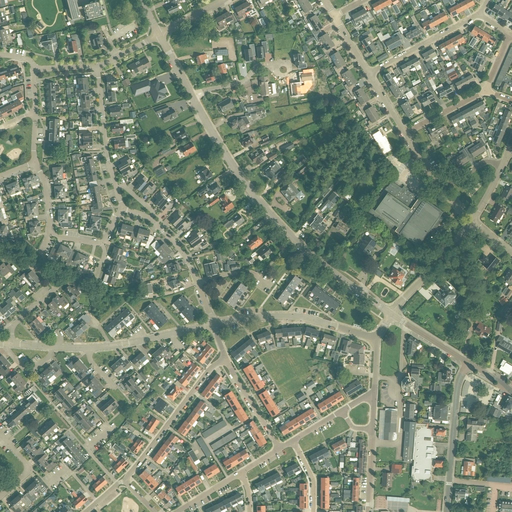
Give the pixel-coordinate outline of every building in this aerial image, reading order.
[(66,0),(69,8),(65,9),(69,24),(86,19),(87,20),(103,16),(99,1),(89,3),(88,0),(66,0)] [(174,11),(177,10),(176,10),(178,9),(178,8),(176,5),(178,4),(176,0),(169,0),(171,4),(165,7),(168,13),(174,11)] [(259,0),(260,2),(258,3),(261,9),(266,6),(265,3),(268,1),(267,0),(259,0)] [(381,9),(387,6),(383,0),(381,0),(378,2),(381,9)] [(498,14),(506,0),(505,1),(504,0),(502,0),(500,4),(499,3),(498,6),(496,5),(493,11),(498,14)] [(502,19),(507,11),(503,9),(508,1),(506,0),(498,14),(500,15),(499,17),(502,19)] [(464,11),(469,8),(466,1),(460,4),(464,11)] [(252,6),(250,7),(248,2),(241,6),(245,13),(248,12),(251,16),(256,13),(255,11),(252,6)] [(376,12),(381,9),(378,2),(372,5),(376,12)] [(309,3),(301,7),(303,10),(300,12),(304,18),(310,14),(308,11),(313,9),(309,3)] [(458,14),(464,11),(460,4),(455,7),(458,14)] [(241,6),(235,9),(237,14),(235,15),(238,21),(243,18),(242,15),(245,13),(241,6)] [(453,17),(458,14),(455,7),(449,10),(453,17)] [(508,20),(511,13),(511,8),(511,10),(510,10),(509,12),(507,11),(502,19),(505,20),(505,19),(508,20)] [(359,13),(363,20),(366,19),(368,21),(373,18),(370,12),(368,14),(365,9),(359,13)] [(234,16),(231,17),(229,12),(222,16),(226,24),(229,22),(231,25),(237,22),(234,16)] [(439,15),(443,22),(448,19),(445,12),(439,15)] [(360,22),(363,20),(359,13),(352,16),(355,21),(353,22),(356,28),(361,25),(360,22)] [(423,16),(422,16),(424,20),(426,19),(428,22),(428,21),(432,28),(437,25),(434,18),(430,20),(429,17),(428,18),(427,14),(426,14),(423,16)] [(312,26),(319,21),(316,15),(311,18),(310,16),(304,19),(307,25),(310,23),(312,26)] [(437,25),(443,22),(439,15),(434,18),(437,25)] [(226,24),(222,16),(216,19),(218,23),(215,24),(219,31),(224,28),(223,25),(226,24)] [(411,31),(415,37),(421,34),(417,28),(416,27),(419,25),(414,16),(411,18),(414,24),(412,25),(414,29),(411,31)] [(266,25),(262,18),(258,20),(262,27),(266,25)] [(319,21),(312,26),(314,29),(311,31),(314,37),(320,33),(318,30),(323,28),(319,21)] [(426,31),(432,28),(428,21),(428,22),(422,24),(426,31)] [(8,26),(1,27),(1,30),(0,30),(0,36),(6,35),(5,30),(9,30),(8,26)] [(415,37),(411,31),(408,33),(406,28),(403,30),(402,27),(399,29),(402,34),(405,33),(405,34),(409,41),(415,37)] [(477,37),(481,30),(476,27),(472,33),(477,37)] [(482,40),(486,33),(481,30),(477,37),(482,40)] [(366,48),(374,43),(371,40),(374,39),(369,31),(363,34),(367,39),(362,42),(366,48)] [(385,40),(381,32),(377,34),(381,42),(382,42),(385,47),(388,46),(390,51),(396,47),(392,39),(391,37),(387,38),(385,40)] [(392,39),(396,47),(403,44),(401,39),(403,38),(399,32),(394,35),(395,38),(392,39)] [(488,43),(492,37),(486,33),(482,40),(487,43),(488,43)] [(6,35),(0,36),(0,42),(5,41),(6,45),(12,43),(12,39),(12,37),(10,34),(6,35)] [(78,52),(76,45),(80,44),(78,34),(71,35),(72,42),(68,42),(69,46),(67,46),(66,47),(67,49),(68,50),(69,50),(70,53),(74,53),(78,52)] [(94,50),(102,48),(101,42),(105,41),(101,34),(99,35),(97,39),(92,40),(94,50)] [(323,44),(331,40),(327,34),(322,36),(321,34),(315,38),(318,43),(321,41),(323,44)] [(456,37),(460,44),(465,41),(461,34),(456,37)] [(49,50),(53,50),(52,44),(57,43),(55,35),(47,36),(48,41),(43,42),(44,46),(49,50)] [(454,47),(460,44),(456,37),(450,40),(454,47)] [(484,44),(482,48),(486,50),(488,47),(491,49),(493,47),(495,44),(496,44),(498,41),(497,40),(492,37),(488,43),(487,43),(486,45),(484,44)] [(331,40),(323,44),(325,47),(322,49),(325,55),(332,50),(331,48),(334,46),(331,40)] [(449,50),(454,47),(450,40),(445,43),(449,50)] [(258,58),(264,58),(264,53),(267,52),(266,42),(261,42),(262,47),(257,48),(258,58)] [(374,43),(366,48),(370,54),(374,52),(375,54),(381,50),(378,45),(375,46),(374,43)] [(443,58),(448,55),(447,54),(450,53),(448,50),(449,50),(445,43),(439,46),(441,50),(439,51),(441,54),(443,58)] [(251,62),(251,61),(253,61),(252,56),(255,56),(254,44),(249,45),(250,49),(244,50),(245,62),(247,62),(247,63),(251,62)] [(432,59),(437,56),(433,50),(428,52),(432,59)] [(334,63),(342,58),(338,52),(334,55),(332,52),(326,56),(329,61),(332,59),(334,63)] [(434,63),(432,59),(428,52),(423,55),(426,62),(427,63),(425,65),(431,76),(435,74),(430,64),(434,63)] [(302,65),(301,53),(293,54),(293,55),(294,61),(295,66),(298,66),(298,69),(306,68),(306,64),(302,65)] [(484,61),(486,56),(478,53),(474,62),(484,67),(484,66),(485,66),(486,63),(486,62),(486,61),(484,61)] [(207,59),(206,54),(202,55),(195,57),(198,65),(205,62),(204,60),(207,59)] [(151,67),(146,58),(137,63),(136,62),(129,66),(132,71),(133,71),(135,74),(141,70),(141,72),(151,67)] [(342,58),(334,63),(336,66),(333,67),(336,73),(343,69),(341,67),(346,64),(342,58)] [(412,61),(415,67),(416,67),(418,71),(420,69),(418,66),(421,64),(418,58),(412,61)] [(509,68),(511,62),(506,59),(503,66),(509,68)] [(483,68),(484,67),(469,60),(468,62),(470,63),(470,64),(473,65),(472,68),(475,69),(482,72),(482,71),(483,71),(484,68),(483,68)] [(410,70),(415,67),(412,61),(407,64),(410,70)] [(448,74),(455,71),(452,66),(451,63),(450,64),(451,66),(446,69),(445,70),(448,74)] [(217,66),(220,75),(227,73),(224,64),(217,66)] [(405,73),(410,70),(407,64),(401,67),(403,70),(400,72),(404,77),(407,76),(405,73)] [(506,74),(509,68),(503,66),(501,72),(506,74)] [(345,81),(353,76),(349,70),(345,73),(343,71),(337,74),(340,80),(343,78),(345,81)] [(304,82),(304,86),(307,88),(309,86),(311,86),(310,81),(311,81),(311,77),(313,77),(312,71),(308,71),(309,75),(301,76),(302,82),(304,82)] [(451,80),(458,77),(455,71),(448,74),(449,78),(451,80)] [(503,80),(506,74),(501,72),(498,78),(503,80)] [(213,77),(212,73),(204,76),(205,77),(204,78),(205,79),(206,80),(207,83),(215,80),(218,79),(217,75),(213,77)] [(387,82),(393,78),(396,77),(394,74),(391,76),(390,73),(384,77),(387,82)] [(467,78),(470,83),(475,81),(472,75),(467,78)] [(79,84),(88,83),(87,78),(80,79),(80,76),(74,76),(74,80),(78,79),(79,84)] [(113,80),(112,76),(106,77),(107,82),(108,82),(108,89),(117,88),(116,79),(113,80)] [(353,76),(345,81),(347,84),(344,86),(348,91),(353,88),(352,85),(357,82),(353,76)] [(268,84),(267,77),(258,78),(261,96),(269,95),(276,94),(275,84),(268,84)] [(124,87),(131,84),(127,78),(121,82),(124,87)] [(393,78),(387,82),(390,87),(396,83),(393,78)] [(464,87),(470,83),(467,78),(461,81),(464,87)] [(498,78),(495,84),(500,86),(503,80),(498,78)] [(458,90),(464,87),(461,81),(456,84),(458,90)] [(150,85),(151,86),(150,86),(148,87),(147,82),(132,87),(135,95),(149,90),(149,89),(152,88),(158,100),(165,97),(163,93),(167,91),(164,86),(163,87),(162,85),(160,86),(158,82),(154,84),(154,83),(150,85)] [(79,88),(75,89),(75,94),(82,93),(88,93),(88,90),(88,83),(79,84),(79,88)] [(400,89),(399,89),(396,83),(390,87),(393,93),(400,89)] [(447,94),(444,88),(442,84),(439,86),(441,89),(438,91),(442,97),(447,94)] [(299,85),(292,86),(293,94),(290,94),(290,98),(294,97),(294,96),(300,95),(300,94),(305,93),(305,91),(307,88),(304,86),(299,87),(299,85)] [(444,88),(447,94),(453,91),(450,85),(444,88)] [(357,99),(365,94),(361,88),(357,91),(355,88),(349,92),(352,97),(355,96),(357,99)] [(400,89),(393,93),(397,98),(399,97),(400,98),(403,96),(402,94),(403,94),(401,91),(402,91),(401,88),(399,89),(400,89)] [(425,93),(430,104),(436,101),(432,94),(429,96),(427,92),(425,93)] [(13,100),(18,111),(24,108),(20,101),(23,100),(24,100),(20,93),(16,95),(17,96),(15,97),(16,99),(13,100)] [(89,96),(88,93),(82,93),(75,94),(75,97),(76,97),(76,100),(81,99),(81,102),(90,102),(89,96)] [(425,106),(430,104),(425,93),(422,95),(424,99),(421,100),(425,106)] [(365,94),(357,99),(359,102),(356,104),(360,109),(365,105),(364,103),(369,100),(365,94)] [(223,112),(234,106),(229,98),(218,104),(223,112)] [(13,113),(18,111),(13,100),(8,103),(13,113)] [(477,104),(484,116),(486,121),(490,119),(487,114),(486,115),(484,112),(485,111),(484,108),(486,107),(483,101),(477,104)] [(78,112),(85,111),(84,108),(90,108),(90,102),(81,102),(81,106),(77,106),(77,109),(78,112)] [(241,112),(246,110),(244,107),(241,102),(237,104),(241,112)] [(411,107),(408,102),(402,106),(405,111),(411,107)] [(8,116),(13,113),(8,103),(3,105),(8,116)] [(264,103),(252,105),(254,112),(265,110),(264,103)] [(477,104),(472,107),(475,113),(476,116),(479,114),(481,117),(484,116),(477,104)] [(0,111),(4,118),(8,116),(3,105),(0,106),(0,111)] [(157,114),(160,113),(162,115),(161,116),(165,122),(170,119),(170,120),(177,117),(176,116),(173,109),(169,111),(168,110),(169,110),(167,105),(155,110),(157,114)] [(369,117),(376,112),(372,106),(368,109),(366,107),(360,110),(364,116),(367,114),(369,117)] [(411,107),(405,111),(408,117),(408,116),(409,117),(410,117),(412,116),(412,115),(411,114),(414,113),(412,110),(415,108),(414,106),(411,107)] [(120,116),(120,113),(122,113),(121,107),(117,108),(117,109),(110,110),(111,117),(115,116),(115,117),(120,116)] [(472,107),(467,110),(473,122),(475,121),(473,117),(476,116),(475,113),(472,107)] [(467,110),(461,113),(465,119),(467,117),(468,120),(469,119),(471,123),(473,122),(467,110)] [(503,117),(510,119),(511,113),(511,112),(506,110),(503,117)] [(82,121),(91,121),(91,114),(85,115),(85,111),(78,112),(78,115),(82,115),(82,121)] [(376,112),(369,117),(370,120),(367,122),(369,125),(367,126),(369,129),(377,124),(375,121),(380,118),(376,112)] [(461,113),(460,112),(458,113),(458,114),(456,115),(462,127),(465,126),(463,123),(463,122),(462,120),(465,119),(461,113)] [(460,129),(462,127),(456,115),(451,118),(452,120),(450,121),(452,125),(456,123),(458,126),(460,129)] [(250,123),(246,116),(239,118),(238,118),(237,118),(230,122),(231,124),(230,125),(233,130),(237,127),(239,131),(246,127),(246,126),(250,123)] [(507,126),(510,119),(503,117),(501,123),(507,126)] [(501,123),(498,122),(499,120),(495,118),(494,120),(493,123),(497,124),(497,125),(500,126),(498,129),(505,132),(507,126),(501,123)] [(91,121),(82,121),(82,127),(79,127),(79,130),(85,130),(85,127),(91,127),(91,121)] [(435,127),(439,134),(442,132),(444,136),(449,133),(446,127),(444,128),(441,123),(435,127)] [(125,129),(124,124),(120,124),(115,125),(112,126),(112,133),(116,133),(116,134),(120,134),(120,133),(123,133),(123,130),(124,130),(125,129)] [(435,136),(439,134),(435,127),(429,130),(432,135),(429,136),(432,142),(437,140),(435,136)] [(503,138),(505,132),(498,129),(497,132),(496,135),(503,138)] [(183,131),(182,130),(174,134),(177,142),(188,136),(184,130),(183,131)] [(496,135),(497,132),(494,131),(494,132),(490,130),(488,135),(495,138),(494,142),(495,142),(494,145),(498,147),(499,144),(500,144),(503,138),(496,135)] [(85,134),(85,131),(83,131),(78,131),(79,140),(83,140),(92,139),(92,134),(85,134)] [(383,137),(380,131),(372,135),(384,155),(393,149),(385,136),(383,137)] [(251,140),(249,136),(241,140),(241,141),(241,142),(241,143),(242,144),(244,148),(255,142),(254,138),(251,140)] [(261,146),(270,143),(269,139),(267,136),(262,138),(263,142),(260,143),(261,146)] [(59,144),(59,138),(49,137),(49,143),(50,143),(50,147),(58,147),(58,144),(59,144)] [(475,146),(480,154),(485,150),(483,146),(485,144),(481,138),(477,141),(479,144),(475,146)] [(92,145),(92,139),(83,140),(83,143),(79,144),(80,149),(86,149),(86,146),(92,145)] [(115,149),(125,147),(125,141),(127,141),(127,139),(120,139),(120,140),(114,141),(115,149)] [(284,153),(295,147),(292,142),(281,148),(284,153)] [(480,154),(475,146),(475,147),(473,143),(465,149),(469,154),(471,153),(474,157),(480,154)] [(190,146),(189,144),(181,149),(185,156),(196,151),(194,148),(194,147),(194,146),(193,145),(192,144),(190,146)] [(163,155),(171,151),(169,148),(158,154),(160,157),(163,155)] [(458,158),(463,165),(468,161),(465,157),(468,155),(464,149),(459,152),(461,156),(458,157),(458,158)] [(257,165),(264,161),(262,158),(264,156),(261,151),(258,153),(259,154),(252,159),(255,163),(255,162),(257,165)] [(270,160),(277,156),(275,152),(268,156),(270,160)] [(458,158),(458,157),(457,156),(456,156),(455,156),(454,156),(453,156),(452,156),(452,155),(447,158),(448,159),(451,165),(454,164),(457,168),(463,165),(458,158)] [(85,166),(94,164),(93,159),(91,159),(90,156),(81,158),(81,162),(83,163),(85,163),(85,166)] [(131,162),(128,156),(120,161),(121,164),(118,166),(121,171),(129,166),(128,163),(131,162)] [(298,175),(311,164),(308,161),(295,172),(298,175)] [(280,168),(275,162),(273,164),(269,167),(264,171),(267,173),(266,174),(268,177),(269,176),(273,181),(277,177),(278,177),(279,176),(282,173),(278,169),(280,168)] [(53,168),(53,174),(63,173),(62,167),(65,167),(65,164),(58,165),(59,168),(53,168)] [(129,166),(121,171),(124,176),(127,174),(129,178),(137,173),(134,167),(131,169),(129,166)] [(157,178),(166,173),(162,166),(153,171),(157,178)] [(208,173),(206,169),(200,174),(202,177),(199,179),(201,183),(204,181),(207,179),(208,179),(211,177),(210,177),(212,175),(210,172),(208,173)] [(60,183),(67,182),(66,179),(63,180),(63,173),(53,174),(54,181),(60,180),(60,183)] [(140,191),(146,183),(144,181),(146,179),(142,174),(137,180),(140,182),(135,187),(140,191)] [(32,187),(35,185),(36,188),(40,186),(38,183),(37,184),(34,175),(33,176),(32,175),(28,176),(29,177),(28,177),(32,187)] [(336,176),(330,183),(334,186),(340,180),(336,176)] [(25,186),(22,187),(23,187),(25,193),(30,191),(29,188),(32,187),(28,177),(23,180),(25,186)] [(280,191),(289,202),(290,201),(291,202),(295,200),(293,198),(296,196),(300,200),(305,196),(301,190),(296,195),(288,186),(290,185),(289,184),(292,182),(290,180),(280,188),(282,190),(280,191)] [(20,188),(17,182),(12,184),(15,193),(21,191),(22,194),(25,193),(23,187),(22,187),(20,188)] [(55,193),(64,192),(64,189),(67,188),(67,182),(60,183),(61,186),(55,187),(55,193)] [(179,185),(177,182),(172,185),(180,197),(184,193),(183,191),(184,190),(180,184),(179,185)] [(324,198),(334,186),(330,183),(329,182),(319,194),(324,198)] [(403,189),(392,182),(388,188),(387,187),(380,197),(379,196),(376,199),(378,200),(369,212),(373,215),(374,215),(397,231),(396,232),(400,235),(401,234),(419,247),(424,239),(428,242),(445,218),(441,215),(444,212),(435,206),(425,199),(425,200),(413,191),(405,186),(403,189)] [(146,183),(140,191),(145,195),(149,190),(152,193),(156,187),(151,183),(149,186),(146,183)] [(221,190),(216,183),(209,188),(207,185),(197,192),(201,196),(206,193),(209,197),(217,191),(218,192),(221,190)] [(15,193),(12,184),(6,186),(9,192),(6,193),(8,200),(11,199),(10,195),(15,193)] [(511,187),(511,189),(507,187),(506,191),(505,190),(502,195),(503,196),(502,198),(505,200),(506,198),(510,200),(511,195),(511,187)] [(346,191),(348,189),(347,188),(345,190),(340,196),(347,202),(352,196),(346,191)] [(158,207),(165,200),(161,196),(163,194),(160,191),(154,197),(157,199),(154,203),(158,207)] [(64,192),(55,193),(56,199),(62,199),(63,202),(69,201),(69,198),(65,198),(64,192)] [(330,212),(336,204),(334,203),(339,197),(333,192),(319,208),(323,212),(326,209),(330,212)] [(228,199),(225,195),(221,198),(224,202),(222,204),(224,207),(222,208),(225,213),(228,212),(227,211),(230,208),(231,209),(234,207),(229,199),(228,199)] [(210,207),(219,200),(217,197),(208,204),(210,207)] [(38,202),(37,199),(33,200),(29,201),(23,202),(23,206),(27,205),(28,211),(37,209),(37,204),(35,204),(35,203),(38,202)] [(165,200),(158,207),(163,211),(167,208),(169,210),(175,204),(171,201),(169,203),(165,200)] [(101,202),(93,204),(93,207),(91,208),(91,212),(99,212),(98,209),(102,208),(101,202)] [(499,220),(505,210),(497,205),(495,208),(496,209),(490,219),(496,223),(498,219),(499,220)] [(58,216),(68,216),(68,213),(71,213),(71,207),(65,207),(65,210),(58,210),(58,216)] [(37,209),(28,211),(28,217),(25,217),(26,220),(32,219),(31,216),(38,215),(37,209)] [(175,226),(182,220),(179,216),(181,213),(178,210),(172,216),(174,219),(171,222),(175,226)] [(90,223),(100,224),(101,218),(95,217),(95,214),(88,213),(88,216),(89,216),(89,217),(90,219),(91,219),(90,223)] [(0,214),(0,221),(1,221),(2,224),(8,222),(7,219),(4,220),(2,214),(0,214)] [(238,225),(244,220),(239,214),(231,221),(230,222),(228,220),(223,224),(227,229),(236,222),(238,225)] [(324,219),(323,219),(317,214),(311,222),(312,223),(310,225),(312,227),(312,229),(314,230),(315,229),(315,230),(320,223),(321,223),(322,221),(324,219)] [(68,222),(68,216),(58,216),(58,222),(61,223),(61,227),(72,228),(72,222),(68,222)] [(32,219),(26,220),(26,223),(29,223),(30,228),(40,227),(39,221),(32,222),(32,219)] [(182,220),(175,226),(179,231),(184,226),(188,230),(192,226),(193,225),(188,220),(185,223),(182,220)] [(0,227),(0,233),(8,231),(11,230),(8,222),(2,224),(3,227),(0,227)] [(345,234),(348,229),(339,222),(335,227),(345,234)] [(86,228),(86,232),(92,233),(93,229),(99,230),(100,224),(90,223),(89,229),(86,228)] [(323,225),(321,223),(320,223),(315,230),(321,234),(327,226),(324,224),(323,225)] [(121,228),(118,227),(116,234),(119,235),(119,236),(125,238),(125,235),(128,226),(122,224),(121,228)] [(133,239),(135,232),(132,231),(133,227),(128,226),(125,235),(130,237),(130,238),(133,239)] [(40,227),(30,228),(31,234),(27,234),(28,238),(38,236),(37,233),(41,233),(40,227)] [(141,240),(144,230),(139,229),(138,233),(135,232),(133,239),(136,240),(136,239),(141,240)] [(192,245),(200,239),(199,237),(201,235),(197,229),(191,233),(193,236),(188,240),(192,245)] [(144,230),(141,240),(142,240),(141,243),(146,244),(147,241),(150,232),(144,230)] [(8,231),(0,233),(0,239),(6,238),(7,241),(14,239),(13,236),(9,237),(8,231)] [(257,247),(262,242),(259,239),(260,239),(257,236),(252,241),(249,244),(247,245),(249,248),(251,250),(256,246),(257,247)] [(200,239),(192,245),(195,250),(200,246),(203,249),(208,245),(205,240),(203,237),(200,239)] [(369,254),(377,244),(367,237),(359,247),(369,254)] [(161,254),(168,247),(164,243),(161,246),(159,244),(153,249),(156,251),(157,250),(161,254)] [(62,256),(66,247),(61,245),(58,250),(55,249),(52,255),(56,257),(58,257),(59,255),(62,256)] [(119,246),(118,248),(114,247),(112,252),(125,257),(126,252),(125,251),(126,248),(119,246)] [(263,259),(271,252),(267,246),(258,253),(263,259)] [(72,250),(66,247),(62,256),(68,259),(66,262),(69,263),(72,257),(69,256),(72,250)] [(168,247),(161,254),(158,257),(164,264),(171,257),(169,254),(172,252),(168,247)] [(224,252),(227,258),(228,257),(229,258),(229,257),(231,260),(236,256),(233,253),(232,253),(228,249),(224,252)] [(123,262),(125,257),(112,252),(111,258),(115,259),(114,262),(126,266),(127,263),(123,262)] [(216,254),(218,261),(218,263),(218,261),(223,260),(222,259),(227,258),(224,252),(223,253),(220,253),(216,254)] [(83,256),(78,253),(75,259),(72,257),(69,263),(72,265),(74,262),(79,264),(83,256)] [(489,260),(484,255),(479,260),(485,265),(484,266),(491,272),(499,261),(493,256),(489,260)] [(83,256),(79,264),(85,267),(83,270),(86,272),(89,265),(86,264),(89,258),(83,256)] [(250,264),(254,261),(252,258),(250,256),(246,259),(250,264)] [(235,261),(227,262),(228,271),(231,271),(240,270),(239,264),(235,264),(235,261)] [(125,269),(126,266),(114,262),(113,265),(109,263),(107,269),(116,272),(119,273),(121,268),(125,269)] [(175,265),(174,262),(166,265),(167,268),(168,267),(169,273),(179,270),(178,264),(175,265)] [(215,265),(214,262),(204,265),(207,276),(217,274),(216,269),(218,268),(217,264),(215,265)] [(11,274),(15,271),(8,264),(5,267),(3,264),(2,263),(0,265),(0,272),(4,277),(9,272),(11,274)] [(115,277),(116,272),(107,269),(105,274),(109,275),(106,282),(114,285),(116,277),(115,277)] [(400,272),(394,269),(392,272),(393,273),(390,277),(395,280),(394,282),(394,283),(396,284),(397,284),(398,284),(401,286),(403,282),(401,281),(404,275),(406,272),(402,270),(400,272)] [(29,282),(36,276),(32,271),(27,275),(25,273),(19,277),(21,280),(23,279),(27,284),(29,282)] [(304,284),(305,282),(301,278),(300,280),(293,274),(289,279),(297,284),(298,283),(299,281),(304,284)] [(38,284),(37,283),(40,281),(36,276),(29,282),(33,287),(30,289),(32,292),(38,287),(38,284)] [(179,280),(176,281),(175,277),(170,279),(171,281),(169,282),(170,287),(172,287),(172,289),(181,286),(179,280)] [(456,296),(448,288),(449,287),(440,278),(435,283),(444,291),(441,294),(439,292),(435,296),(442,302),(443,301),(446,305),(449,302),(448,301),(452,297),(454,299),(456,296)] [(300,289),(302,286),(298,283),(297,284),(289,279),(286,284),(293,289),(294,288),(296,286),(300,289)] [(249,291),(251,289),(247,286),(246,287),(238,282),(235,287),(242,292),(243,291),(245,289),(249,291)] [(145,295),(152,294),(151,284),(143,285),(145,295)] [(296,294),(298,291),(294,288),(293,289),(286,284),(282,289),(290,294),(290,293),(292,291),(296,294)] [(315,295),(312,299),(314,300),(317,296),(316,295),(320,289),(321,289),(321,288),(316,285),(311,292),(315,295)] [(76,297),(80,293),(74,287),(71,289),(69,286),(64,290),(70,297),(73,294),(76,297)] [(247,294),(243,291),(242,292),(235,287),(231,292),(239,297),(240,296),(242,294),(244,295),(245,296),(247,294)] [(508,297),(511,291),(506,287),(502,293),(508,297)] [(317,302),(319,304),(322,300),(321,299),(326,292),(321,288),(321,289),(320,289),(316,295),(317,296),(320,298),(317,302)] [(293,298),(295,296),(290,293),(290,294),(282,289),(279,294),(286,299),(287,298),(289,295),(293,298)] [(16,293),(13,290),(8,295),(14,302),(17,299),(20,302),(25,298),(19,291),(16,293)] [(241,301),(243,299),(240,296),(239,297),(231,292),(228,296),(235,302),(236,301),(238,298),(241,301)] [(321,306),(324,308),(327,303),(326,303),(331,295),(326,292),(321,299),(322,300),(324,302),(321,306)] [(289,303),(291,301),(287,298),(286,299),(279,294),(275,299),(283,304),(285,300),(289,303)] [(326,309),(329,311),(332,307),(331,306),(336,299),(331,295),(326,303),(327,303),(329,305),(326,309)] [(63,308),(69,303),(63,296),(60,299),(58,296),(52,301),(53,301),(58,307),(60,305),(63,308)] [(177,308),(185,301),(185,300),(187,299),(185,297),(183,298),(181,296),(173,303),(177,308)] [(238,306),(240,303),(236,301),(235,302),(228,296),(224,301),(232,307),(234,303),(238,306)] [(505,296),(501,301),(505,305),(510,300),(505,296)] [(5,307),(11,314),(16,309),(13,306),(16,304),(10,298),(5,302),(8,305),(5,307)] [(331,313),(333,315),(337,310),(336,310),(341,302),(336,299),(331,306),(332,307),(334,309),(331,313)] [(181,313),(189,306),(188,304),(190,302),(188,300),(186,302),(185,301),(177,308),(181,313)] [(51,308),(48,311),(53,317),(59,312),(56,309),(58,307),(53,301),(48,305),(51,308)] [(147,315),(155,308),(155,307),(156,305),(155,304),(153,305),(151,303),(143,310),(147,315)] [(11,314),(5,307),(3,310),(2,309),(0,306),(0,316),(1,317),(3,315),(6,318),(11,314)] [(185,317),(194,310),(193,309),(195,308),(193,306),(191,307),(189,306),(181,313),(185,317)] [(151,319),(159,312),(158,310),(160,309),(158,307),(156,309),(155,308),(147,315),(151,319)] [(130,320),(130,321),(135,317),(128,309),(126,310),(124,309),(122,310),(124,312),(123,313),(130,320)] [(194,310),(185,317),(189,322),(198,315),(196,313),(197,312),(196,310),(194,311),(194,310)] [(130,320),(123,313),(122,314),(121,312),(119,314),(120,315),(118,317),(125,324),(126,325),(130,321),(130,320)] [(155,324),(164,317),(163,316),(164,315),(163,313),(161,314),(159,312),(151,319),(155,324)] [(89,327),(87,324),(91,320),(86,314),(84,316),(84,315),(83,315),(78,320),(81,323),(78,325),(84,331),(89,327)] [(164,317),(155,324),(159,329),(168,322),(166,319),(167,318),(166,316),(164,318),(164,317)] [(125,324),(118,317),(117,318),(115,317),(113,318),(115,320),(114,321),(121,329),(126,325),(125,324)] [(34,329),(40,323),(36,318),(29,324),(34,329)] [(121,329),(114,321),(113,321),(112,320),(110,322),(111,323),(109,325),(117,333),(121,329)] [(483,324),(481,322),(475,330),(479,332),(477,335),(482,338),(484,335),(487,337),(491,330),(483,325),(483,324)] [(40,323),(34,329),(38,334),(43,330),(46,333),(51,328),(48,325),(45,328),(40,323)] [(78,336),(84,331),(78,325),(75,328),(74,326),(71,328),(70,326),(64,331),(69,336),(71,334),(72,334),(75,332),(78,336)] [(117,333),(109,325),(108,326),(106,325),(104,326),(106,328),(105,329),(112,337),(117,333)] [(310,336),(312,329),(306,328),(304,335),(310,336)] [(312,329),(310,336),(317,338),(319,331),(312,329)] [(263,334),(265,340),(271,338),(269,331),(263,334)] [(259,343),(265,340),(263,334),(256,336),(259,343)] [(327,345),(330,336),(324,334),(322,341),(321,340),(321,343),(327,345)] [(333,347),(334,344),(336,338),(330,336),(327,345),(333,347)] [(419,346),(420,344),(420,343),(420,342),(411,336),(408,341),(407,355),(416,356),(417,347),(418,346),(419,346)] [(510,354),(511,349),(511,346),(502,341),(503,339),(500,336),(496,342),(499,344),(498,347),(510,354)] [(246,343),(251,348),(255,344),(251,339),(246,343)] [(344,340),(341,350),(348,352),(354,353),(353,364),(363,365),(364,354),(363,354),(363,347),(356,345),(351,343),(351,342),(344,340)] [(204,350),(210,355),(214,350),(206,344),(203,341),(200,345),(203,347),(205,346),(206,347),(204,350)] [(246,352),(251,348),(246,343),(241,347),(246,352)] [(163,358),(166,355),(169,357),(173,354),(168,349),(166,351),(162,346),(157,351),(163,358)] [(241,356),(246,352),(241,347),(236,351),(241,356)] [(206,360),(210,355),(204,350),(200,355),(206,360)] [(157,351),(152,355),(156,359),(153,361),(158,367),(159,366),(162,363),(160,360),(163,358),(157,351)] [(236,361),(241,356),(236,351),(231,355),(236,361)] [(137,356),(143,363),(147,359),(142,353),(137,356)] [(202,364),(206,360),(200,355),(196,359),(202,364)] [(137,367),(143,363),(137,356),(132,361),(137,367)] [(116,363),(122,369),(122,370),(125,367),(127,369),(131,366),(126,359),(123,361),(121,358),(116,363)] [(267,361),(270,367),(276,364),(273,358),(267,361)] [(77,371),(83,365),(79,360),(75,364),(73,361),(68,366),(72,370),(74,368),(77,371)] [(7,361),(0,366),(1,368),(0,369),(0,373),(3,377),(8,372),(6,370),(11,366),(7,361)] [(157,371),(160,368),(159,368),(158,367),(153,361),(150,364),(157,371)] [(119,372),(122,369),(116,363),(111,367),(117,373),(117,374),(119,376),(120,374),(119,372)] [(190,368),(196,373),(200,368),(194,363),(190,368)] [(83,365),(77,371),(79,373),(76,376),(80,381),(86,376),(83,373),(88,370),(83,365)] [(247,375),(253,371),(250,365),(243,369),(247,375)] [(45,371),(51,377),(54,375),(57,378),(62,374),(56,368),(54,370),(50,366),(45,371)] [(192,378),(196,373),(190,368),(186,373),(192,378)] [(419,388),(420,369),(412,369),(411,379),(407,379),(404,382),(404,387),(407,389),(411,389),(411,391),(418,392),(418,388),(419,388)] [(450,371),(450,370),(449,370),(447,370),(444,370),(443,379),(443,382),(450,382),(450,380),(451,371),(450,371)] [(48,380),(51,377),(45,371),(40,375),(44,379),(41,381),(46,387),(51,383),(48,380)] [(147,383),(148,383),(147,382),(149,380),(141,371),(139,374),(145,381),(147,383)] [(250,380),(257,376),(253,371),(247,375),(250,380)] [(188,382),(192,378),(186,373),(182,377),(188,382)] [(15,385),(22,379),(18,374),(14,377),(11,375),(5,380),(9,384),(13,381),(15,385)] [(213,379),(219,383),(223,378),(217,374),(213,379)] [(253,385),(260,381),(257,376),(250,380),(253,385)] [(92,388),(99,382),(95,377),(90,381),(88,378),(82,383),(87,388),(89,385),(92,388)] [(184,387),(188,382),(182,377),(178,382),(184,387)] [(127,389),(134,383),(131,378),(123,385),(127,389)] [(22,379),(15,385),(17,387),(14,390),(18,394),(25,388),(24,386),(27,384),(22,379)] [(215,388),(219,383),(213,379),(209,384),(215,388)] [(260,381),(253,385),(257,391),(263,387),(260,381)] [(309,390),(315,386),(312,381),(306,385),(309,390)] [(348,396),(355,392),(354,391),(362,387),(357,381),(349,386),(350,387),(345,390),(348,396)] [(99,382),(92,388),(94,391),(92,393),(96,398),(101,393),(99,391),(103,387),(99,382)] [(131,393),(138,387),(134,383),(127,389),(131,393)] [(211,393),(215,388),(209,384),(206,389),(211,393)] [(171,391),(177,396),(181,391),(175,386),(171,391)] [(134,397),(141,391),(138,387),(131,393),(134,397)] [(57,398),(64,392),(61,388),(54,394),(57,398)] [(207,398),(211,393),(206,389),(202,394),(207,398)] [(141,391),(134,397),(138,401),(145,395),(141,391)] [(173,401),(177,396),(171,391),(167,396),(173,401)] [(262,400),(269,396),(266,391),(259,395),(262,400)] [(334,392),(332,393),(333,395),(334,395),(338,402),(343,399),(339,392),(336,394),(334,391),(333,392),(334,392)] [(61,402),(68,396),(64,392),(57,398),(61,402)] [(228,401),(234,397),(231,392),(225,396),(228,401)] [(299,402),(306,398),(302,392),(296,396),(299,402)] [(272,396),(273,396),(272,395),(271,395),(269,396),(262,400),(266,406),(272,402),(270,397),(272,396)] [(333,395),(328,399),(332,405),(338,402),(334,395),(333,395)] [(29,402),(35,409),(39,405),(32,396),(30,398),(32,400),(29,402)] [(64,407),(71,400),(68,396),(61,402),(64,407)] [(509,397),(507,396),(506,396),(505,399),(505,400),(507,401),(506,402),(507,402),(506,404),(503,404),(502,406),(503,409),(502,411),(506,413),(507,411),(511,413),(511,417),(511,416),(511,397),(509,396),(509,397)] [(231,406),(238,402),(234,397),(228,401),(231,406)] [(109,402),(115,409),(119,406),(112,398),(109,402)] [(157,404),(165,410),(169,405),(161,399),(158,403),(155,400),(153,403),(156,405),(157,404)] [(328,399),(323,402),(327,409),(332,405),(328,399)] [(71,400),(64,407),(68,411),(75,404),(71,400)] [(197,406),(203,410),(207,405),(201,401),(197,406)] [(30,413),(22,404),(20,402),(19,403),(23,408),(20,410),(26,417),(30,413)] [(35,409),(29,402),(26,405),(24,402),(22,404),(30,413),(35,409)] [(111,413),(115,409),(109,402),(105,405),(111,413)] [(235,412),(241,408),(238,402),(231,406),(235,412)] [(269,411),(276,407),(272,402),(266,406),(269,411)] [(323,402),(317,405),(322,412),(327,409),(323,402)] [(161,415),(165,410),(157,404),(156,405),(155,408),(151,405),(149,408),(153,410),(154,409),(161,415)] [(414,404),(406,404),(405,421),(416,422),(416,418),(414,418),(414,409),(415,409),(416,405),(414,405),(414,404)] [(107,416),(111,413),(105,405),(100,409),(107,416)] [(431,412),(447,414),(448,407),(441,406),(441,405),(438,405),(438,406),(435,405),(435,408),(431,408),(431,412)] [(199,416),(203,410),(197,406),(193,411),(199,416)] [(276,407),(269,411),(272,417),(279,412),(276,407)] [(496,417),(499,411),(492,407),(489,414),(496,417)] [(12,410),(10,408),(8,410),(14,416),(11,418),(17,425),(21,421),(12,410)] [(238,417),(244,413),(241,408),(235,412),(238,417)] [(26,417),(20,410),(17,413),(15,410),(14,410),(13,409),(12,410),(21,421),(26,417)] [(306,412),(310,419),(316,416),(311,409),(306,412)] [(76,420),(83,414),(80,410),(72,416),(76,420)] [(195,421),(199,416),(193,411),(189,416),(195,421)] [(394,440),(396,439),(396,434),(396,433),(397,411),(385,411),(383,440),(393,441),(393,440),(394,440)] [(305,422),(310,419),(306,412),(301,415),(305,422)] [(446,421),(447,414),(431,412),(431,416),(434,417),(434,419),(437,420),(436,421),(440,421),(440,420),(446,421)] [(244,413),(238,417),(241,422),(247,418),(244,413)] [(80,424),(87,418),(83,414),(76,420),(80,424)] [(300,425),(305,422),(301,415),(295,419),(300,425)] [(192,426),(195,421),(189,416),(185,421),(192,426)] [(488,423),(489,418),(478,417),(478,421),(468,420),(468,428),(467,439),(476,440),(477,431),(483,431),(484,423),(488,423)] [(17,425),(11,418),(8,421),(6,418),(4,420),(8,424),(5,426),(9,430),(11,428),(12,429),(17,425)] [(83,428),(90,422),(87,418),(80,424),(83,428)] [(149,423),(155,427),(159,421),(153,418),(149,423)] [(282,425),(279,427),(283,435),(289,432),(285,425),(283,423),(285,422),(282,418),(279,420),(280,420),(282,423),(281,424),(282,425)] [(149,423),(147,422),(142,419),(141,420),(140,422),(143,424),(144,422),(148,424),(145,429),(151,433),(155,427),(149,423)] [(294,429),(300,425),(295,419),(290,422),(294,429)] [(47,424),(53,430),(56,428),(58,430),(60,429),(52,420),(47,424)] [(188,430),(192,426),(185,421),(182,426),(188,430)] [(250,431),(256,427),(253,421),(246,425),(250,431)] [(404,462),(413,463),(415,440),(415,439),(416,422),(405,421),(404,431),(406,431),(403,459),(404,459),(404,462)] [(90,422),(83,428),(87,432),(94,426),(90,422)] [(289,432),(294,429),(290,422),(285,425),(289,432)] [(423,423),(416,422),(415,439),(415,440),(413,463),(412,466),(411,476),(413,476),(413,479),(414,479),(414,480),(419,480),(419,479),(424,479),(424,481),(431,481),(432,474),(431,474),(431,468),(432,468),(432,467),(426,467),(427,454),(432,454),(432,455),(433,455),(434,448),(433,448),(434,437),(440,437),(441,436),(445,436),(445,433),(446,433),(446,430),(446,429),(423,427),(423,423)] [(50,433),(53,430),(47,424),(43,428),(51,437),(52,435),(50,433)] [(184,436),(188,430),(182,426),(178,431),(184,436)] [(253,436),(259,432),(256,427),(250,431),(253,436)] [(49,438),(51,437),(43,428),(38,432),(44,438),(47,436),(49,438)] [(256,441),(263,437),(259,432),(253,436),(256,441)] [(168,439),(174,444),(178,438),(172,434),(168,439)] [(263,437),(256,441),(260,446),(266,442),(263,437)] [(28,453),(34,448),(32,445),(35,442),(31,438),(26,443),(27,445),(23,449),(28,453)] [(65,448),(71,442),(67,438),(59,446),(60,447),(62,445),(65,448)] [(135,444),(140,448),(144,443),(139,439),(135,444)] [(174,444),(168,439),(164,444),(170,449),(172,446),(175,448),(175,447),(176,445),(174,444)] [(337,443),(341,449),(342,452),(345,451),(343,448),(347,446),(343,439),(337,443)] [(351,450),(366,450),(366,443),(363,443),(364,440),(359,439),(359,443),(360,443),(360,448),(355,448),(351,447),(351,448),(351,450)] [(67,454),(75,447),(71,442),(65,448),(67,450),(65,453),(66,454),(67,454)] [(335,452),(341,449),(337,443),(331,445),(335,452)] [(118,452),(121,449),(115,444),(112,447),(118,452)] [(136,454),(140,448),(135,444),(130,450),(136,454)] [(167,453),(170,449),(164,444),(161,449),(167,453)] [(34,448),(28,453),(32,459),(36,456),(38,458),(44,452),(42,450),(40,447),(37,450),(34,448)] [(73,457),(80,451),(75,447),(67,454),(66,454),(62,458),(64,460),(71,454),(73,457)] [(324,457),(330,454),(326,448),(321,451),(324,457)] [(163,458),(167,453),(161,449),(157,454),(163,458)] [(240,453),(244,460),(249,456),(245,450),(240,453)] [(365,458),(366,450),(351,450),(351,452),(359,453),(359,458),(365,458)] [(73,457),(70,459),(78,467),(86,460),(83,457),(84,456),(80,451),(73,457)] [(318,460),(324,457),(321,451),(315,454),(318,460)] [(40,460),(36,463),(40,468),(47,462),(44,459),(48,456),(46,454),(44,452),(38,458),(40,460)] [(238,463),(244,460),(240,453),(234,456),(238,463)] [(159,464),(163,458),(157,454),(153,459),(159,464)] [(313,463),(318,460),(315,454),(309,457),(313,463)] [(233,466),(238,463),(234,456),(229,459),(233,466)] [(194,472),(197,470),(192,461),(189,457),(186,458),(189,463),(194,472)] [(118,463),(123,468),(128,463),(123,458),(118,463)] [(227,470),(233,466),(229,459),(223,463),(227,470)] [(474,476),(475,472),(475,466),(474,466),(474,462),(465,461),(464,475),(474,476)] [(47,462),(40,468),(45,473),(49,469),(50,471),(56,466),(58,463),(57,462),(56,464),(55,463),(54,464),(52,462),(49,465),(47,462)] [(118,473),(123,468),(118,463),(114,468),(118,473)] [(291,466),(294,473),(300,470),(296,463),(291,466)] [(209,468),(214,474),(219,471),(215,464),(209,468)] [(401,473),(402,465),(392,464),(391,473),(401,473)] [(364,473),(365,465),(354,465),(353,467),(358,468),(358,473),(364,473)] [(288,476),(294,473),(291,466),(285,469),(288,476)] [(147,468),(139,476),(143,480),(149,475),(152,473),(147,468)] [(208,478),(214,474),(209,468),(204,471),(208,478)] [(272,476),(276,482),(282,479),(278,473),(272,476)] [(391,487),(392,473),(383,473),(383,478),(384,478),(384,487),(391,487)] [(149,475),(143,480),(148,485),(154,480),(152,478),(149,475)] [(192,479),(196,485),(201,482),(197,475),(192,479)] [(270,485),(276,482),(272,476),(267,479),(270,485)] [(98,482),(102,487),(107,483),(103,477),(98,482)] [(352,486),(359,486),(359,478),(353,478),(348,477),(348,480),(353,480),(352,486)] [(191,489),(186,482),(185,479),(181,482),(179,483),(181,485),(185,492),(191,489)] [(191,489),(196,485),(192,479),(186,482),(191,489)] [(265,488),(270,485),(267,479),(261,482),(265,488)] [(154,480),(148,485),(152,490),(158,484),(155,481),(154,480)] [(31,485),(36,491),(39,489),(42,493),(47,489),(42,483),(39,485),(36,481),(31,485)] [(97,492),(102,487),(98,482),(92,486),(97,492)] [(259,491),(265,488),(261,482),(256,485),(259,491)] [(34,494),(36,491),(31,485),(26,489),(29,494),(27,496),(32,502),(37,497),(34,494)] [(180,495),(185,492),(181,485),(176,489),(180,495)] [(468,499),(468,493),(467,493),(468,490),(465,490),(456,489),(455,497),(456,497),(455,500),(460,500),(460,497),(465,498),(465,499),(468,499)] [(159,494),(157,495),(162,499),(167,495),(162,490),(159,494)] [(167,495),(162,499),(166,504),(168,502),(169,501),(171,499),(173,497),(170,495),(173,492),(171,491),(168,493),(167,495)] [(234,496),(237,502),(243,500),(239,493),(234,496)] [(358,501),(358,494),(344,493),(343,497),(347,497),(347,495),(352,495),(352,501),(358,501)] [(32,502),(27,496),(24,498),(21,494),(15,498),(21,505),(24,503),(27,506),(32,502)] [(78,499),(83,504),(88,499),(83,494),(78,499)] [(232,505),(237,502),(234,496),(228,499),(232,505)] [(18,507),(21,505),(15,498),(10,503),(14,507),(12,509),(13,511),(20,511),(21,511),(18,507)] [(78,508),(83,504),(78,499),(73,503),(78,508)] [(226,508),(232,505),(228,499),(223,502),(226,508)] [(511,511),(511,502),(500,501),(499,510),(502,511),(501,511),(500,511),(499,511),(511,511)] [(221,511),(226,508),(223,502),(217,505),(221,511)]
